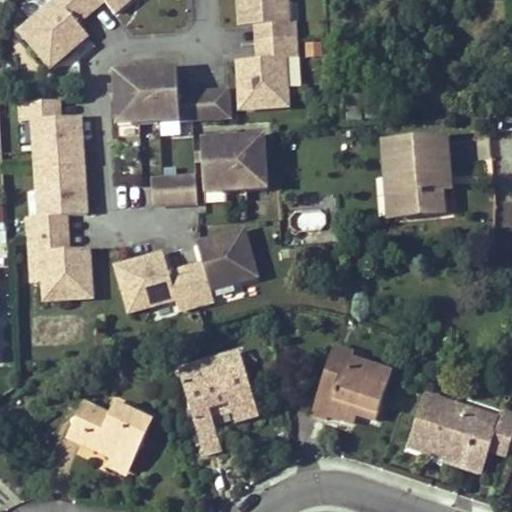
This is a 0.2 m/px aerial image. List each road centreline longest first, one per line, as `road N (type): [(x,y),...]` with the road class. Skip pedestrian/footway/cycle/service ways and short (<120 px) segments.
road 1 (unknown): [(201,0),(200,36),(114,48),(95,67),(99,204),(107,228),(192,229)]
road 2 (residential): [(254,511),(272,494),(336,474),(444,511)]
